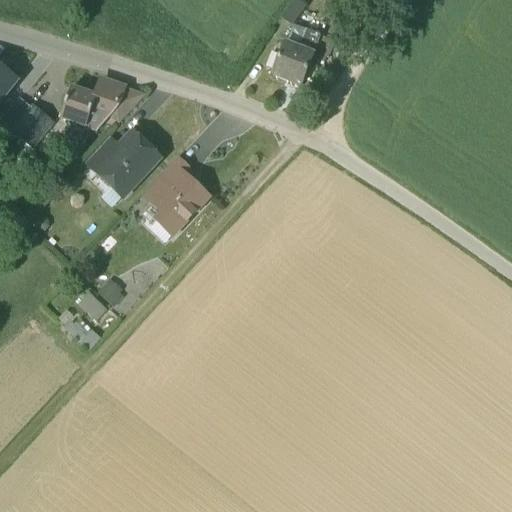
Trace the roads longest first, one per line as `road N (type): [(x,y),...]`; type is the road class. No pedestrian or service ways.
road 1 (track): [(0,462),(298,134)]
road 2 (residential): [(304,136),(174,84),(0,30)]
road 3 (unclassified): [(511,276),(325,148)]
road 4 (unclassified): [(402,0),(304,136)]
